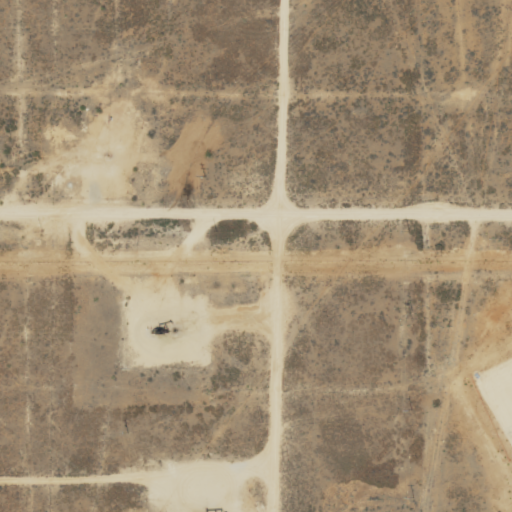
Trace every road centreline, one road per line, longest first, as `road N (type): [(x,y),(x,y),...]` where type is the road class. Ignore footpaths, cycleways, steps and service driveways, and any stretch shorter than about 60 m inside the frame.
road 1 (track): [(270,511),(267,232),(293,197),(283,0)]
road 2 (track): [(511,199),(0,200)]
